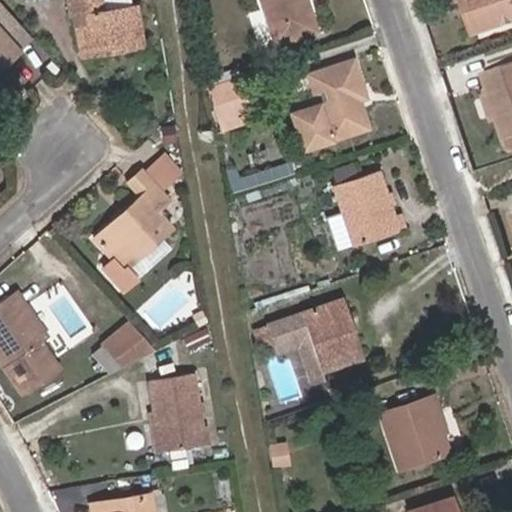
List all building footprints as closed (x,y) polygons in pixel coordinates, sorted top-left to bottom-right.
[(77,16),(81,50),(121,45),(122,51),(144,48),(138,9),(104,11),(102,0),(69,0),(72,15),(77,16)] [(265,0),(279,43),(316,32),(306,0),(265,0)] [(483,33),(511,22),(511,0),(462,0),(463,0),(488,0),(492,10),(478,15),(483,33)] [(0,31),(0,73),(21,55),(0,31)] [(121,45),(81,50),(82,57),(122,51),(121,45)] [(356,88),(363,85),(355,61),(313,75),(322,103),(294,113),(307,148),(370,128),(360,100),(356,88)] [(492,87),(509,141),(511,139),(511,67),(491,74),(496,86),(492,87)] [(255,113),(243,77),(210,89),(222,125),(255,113)] [(360,100),(367,98),(363,85),(356,88),(360,100)] [(95,238),(122,270),(170,228),(157,212),(168,202),(161,194),(180,178),(165,160),(146,176),(143,173),(130,184),(141,198),(95,238)] [(339,186),(358,246),(406,231),(401,214),(396,216),(381,172),(339,186)] [(122,311),(84,271),(71,283),(109,323),(122,311)] [(339,296),(300,309),(264,322),(251,329),(262,343),(270,341),(277,355),(298,348),(300,360),(307,358),(317,373),(352,361),(354,367),(367,362),(357,334),(351,336),(339,296)] [(357,334),(346,301),(339,296),(351,336),(357,334)] [(0,348),(14,367),(10,371),(27,395),(64,369),(46,345),(50,342),(19,298),(0,310),(0,348)] [(159,353),(135,326),(112,348),(130,368),(159,353)] [(0,356),(10,371),(14,367),(0,348),(0,356)] [(152,384),(163,453),(208,447),(197,378),(152,384)] [(385,413),(403,468),(451,453),(438,413),(442,411),(436,398),(385,413)] [(412,511),(458,511),(454,498),(412,511)] [(155,511),(153,499),(98,506),(99,511),(155,511)]
